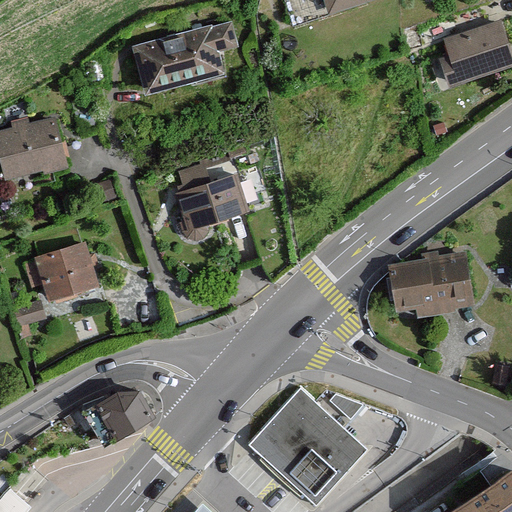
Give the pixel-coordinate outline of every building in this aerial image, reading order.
[(322,0),(327,13),(365,0),(322,0)] [(139,45),(152,93),(229,71),(223,51),(244,45),(237,18),(139,45)] [(511,67),(500,24),(435,42),(448,87),(511,69),(511,67)] [(0,130),(0,138),(10,175),(75,156),(70,139),(61,141),(54,117),(33,123),(31,117),(13,122),(14,127),(0,130)] [(181,191),(192,230),(253,213),(242,174),(181,191)] [(49,279),(55,298),(104,282),(89,237),(38,253),(39,258),(27,262),(33,284),(49,279)] [(469,306),(462,258),(388,269),(395,317),(469,306)] [(43,297),(12,308),(20,328),(51,317),(43,297)] [(305,386),(256,442),(326,503),(375,447),(305,386)] [(120,393),(95,408),(114,436),(152,414),(139,392),(120,393)] [(511,511),(511,475),(456,511),(511,511)] [(0,511),(26,511),(30,508),(10,490),(0,501),(0,511)]
